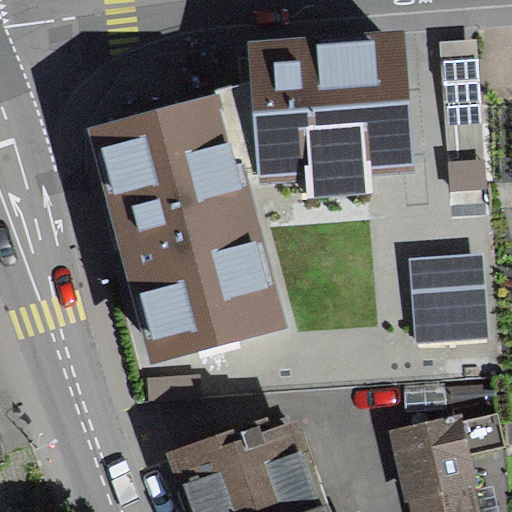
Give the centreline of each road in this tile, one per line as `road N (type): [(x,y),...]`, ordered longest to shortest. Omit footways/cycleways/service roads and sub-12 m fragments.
road 1 (secondary): [(0,166),(116,511)]
road 2 (residential): [(234,0),(0,30)]
